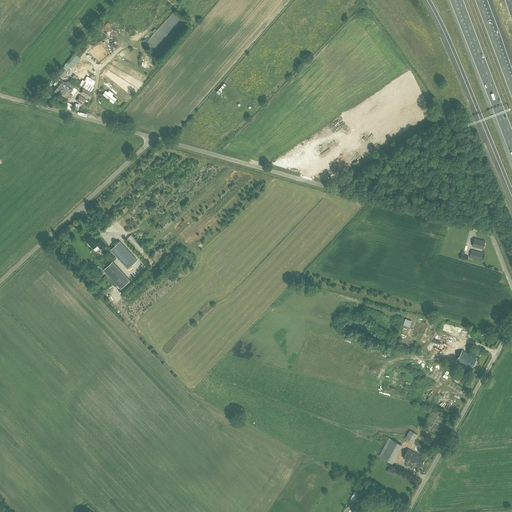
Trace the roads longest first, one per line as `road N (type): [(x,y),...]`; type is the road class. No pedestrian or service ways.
road 1 (unclassified): [(511,287),(483,231),(154,138)]
road 2 (unclassified): [(407,511),(511,326)]
road 3 (unclassified): [(0,282),(154,138)]
road 4 (motorway): [(428,0),(511,192)]
road 5 (unclassified): [(0,94),(154,138)]
road 6 (motorway): [(457,0),(511,145)]
